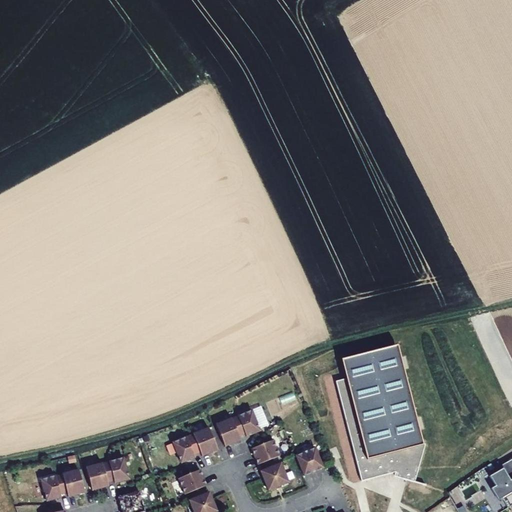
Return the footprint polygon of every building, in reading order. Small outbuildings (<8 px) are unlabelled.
[(422,441),(397,345),(343,359),(348,380),(335,384),(361,482),(394,472),(392,477),(414,482),(425,443),(422,441)] [(217,425),(226,447),(241,441),(238,435),(245,432),(247,437),(261,432),(253,411),(217,425)] [(173,442),(182,463),(195,458),(193,452),(200,450),(203,456),(218,450),(209,428),(173,442)] [(251,450),(257,466),(279,457),(273,441),(251,450)] [(315,449),(296,457),(304,476),(323,469),(315,449)] [(86,468),(92,491),(108,487),(106,480),(113,478),(114,484),(129,480),(123,458),(86,468)] [(511,460),(504,465),(506,468),(486,480),(492,490),(488,492),(494,503),(498,501),(504,511),(511,506),(511,460)] [(279,464),(260,472),(268,491),(287,483),(279,464)] [(77,470),(40,481),(46,502),(61,498),(59,493),(66,491),(68,498),(84,493),(77,470)] [(200,470),(178,480),(184,495),(206,486),(200,470)] [(138,492),(118,497),(121,511),(141,511),(143,511),(138,492)] [(189,501),(193,511),(216,511),(208,493),(189,501)]
